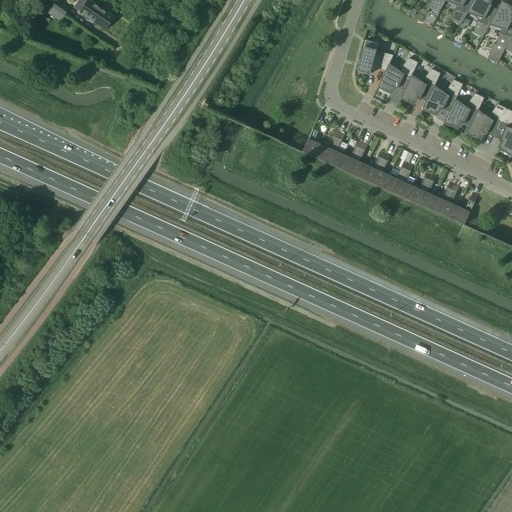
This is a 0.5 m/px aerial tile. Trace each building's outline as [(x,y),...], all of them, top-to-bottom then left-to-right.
[(88,0),(81,12),(107,29),(115,17),(88,0)] [(432,0),(430,9),(439,14),(446,1),(445,1),(440,0),(432,0)] [(474,0),(467,13),(468,13),(476,16),(485,19),(492,6),(489,4),(490,0),(474,0)] [(53,8),(65,16),(70,9),(57,1),(53,8)] [(489,25),(490,25),(498,28),(507,31),(511,21),(511,16),(511,13),(511,9),(508,7),(509,5),(502,1),(489,25)] [(456,10),(456,9),(452,21),(461,26),(468,13),(467,13),(456,10)] [(478,21),(474,32),(483,37),(490,25),(489,25),(478,21)] [(505,49),(511,37),(500,33),(496,44),(493,43),(488,59),(497,64),(505,49)] [(378,68),(386,70),(386,71),(389,65),(390,65),(394,56),(393,55),(393,56),(382,53),(382,52),(377,51),(379,44),(366,40),(358,71),(370,75),(372,68),(378,69),(378,68)] [(386,70),(378,88),(385,92),(386,90),(391,92),(396,86),(399,87),(405,75),(410,78),(412,75),(412,76),(418,63),(409,58),(400,71),(397,69),(397,70),(390,65),(389,65),(386,71),(386,70)] [(434,86),(435,86),(441,74),(432,69),(425,79),(434,86)] [(410,78),(400,99),(408,103),(409,101),(414,103),(419,97),(421,98),(427,86),(420,80),(419,81),(412,76),(412,75),(410,78)] [(448,90),(457,97),(455,100),(456,100),(463,85),(454,80),(447,90),(448,90)] [(423,110),(430,114),(431,112),(436,114),(441,107),(444,109),(450,97),(442,91),(442,92),(435,86),(434,86),(423,110)] [(469,104),(469,103),(478,110),(478,111),(485,98),(475,93),(468,103),(469,104)] [(444,123),(451,127),(452,125),(458,128),(462,121),(465,122),(471,110),(464,105),(463,105),(456,100),(455,100),(444,123)] [(507,109),(498,104),(491,114),(491,115),(491,114),(501,121),(507,109)] [(411,105),(408,113),(417,117),(419,111),(416,110),(417,108),(411,105)] [(511,111),(507,109),(501,121),(511,124),(511,111)] [(466,134),(474,138),(475,136),(480,139),(485,132),(487,133),(493,121),(486,116),(478,111),(466,134)] [(314,158),(321,142),(315,139),(322,124),(316,122),(302,153),(314,158)] [(506,151),(505,153),(511,156),(511,128),(506,127),(500,139),(502,140),(500,148),(506,151)] [(321,142),(314,158),(326,163),(340,132),(335,130),(328,145),(321,142)] [(340,132),(326,163),(337,168),(344,153),(338,150),(345,134),(340,132)] [(344,153),(337,168),(349,174),(363,143),(358,140),(351,156),(344,153)] [(363,143),(349,174),(360,179),(367,163),(361,160),(368,145),(363,143)] [(367,163),(360,179),(372,184),(386,153),(381,151),(374,166),(367,163)] [(386,153),(372,184),(383,189),(390,174),(384,170),(391,155),(386,153)] [(390,174),(383,189),(395,194),(409,163),(404,161),(397,177),(390,174)] [(409,163),(395,194),(406,200),(413,184),(407,181),(414,166),(409,163)] [(413,184),(406,200),(418,205),(432,174),(427,172),(420,187),(413,184)] [(432,174),(418,205),(429,210),(436,194),(430,191),(436,176),(432,174)] [(436,194),(429,210),(441,215),(455,184),(450,182),(443,197),(436,194)] [(455,184),(441,215),(452,220),(459,205),(453,202),(459,186),(455,184)] [(459,205),(452,220),(464,226),(478,195),(473,192),(466,208),(459,205)]
